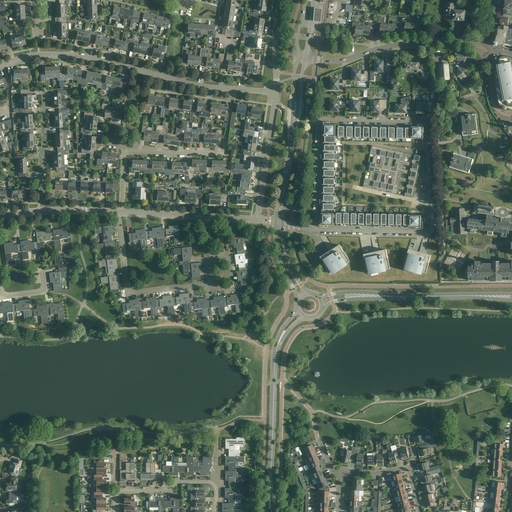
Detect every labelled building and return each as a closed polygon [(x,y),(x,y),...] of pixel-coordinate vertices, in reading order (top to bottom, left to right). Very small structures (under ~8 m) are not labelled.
[(511,17),(511,0),(503,0),(504,6),(502,6),(502,16),(511,17)] [(449,1),(447,1),(446,16),(453,17),(453,21),(465,21),(465,11),(454,10),(454,2),(449,1)] [(59,5),(56,5),(56,12),(64,11),(67,11),(67,2),(65,2),(59,2),(59,5)] [(254,7),(253,13),(261,14),(262,11),(265,11),(266,4),(258,3),(257,7),(254,7)] [(111,11),(109,19),(116,20),(116,21),(115,24),(114,24),(113,26),(113,27),(117,27),(118,22),(118,20),(119,18),(120,9),(118,8),(118,7),(115,6),(114,8),(113,12),(111,11)] [(120,9),(119,18),(124,19),(123,24),(123,26),(125,26),(125,24),(126,19),(125,19),(127,10),(124,10),(124,9),(121,8),(120,9)] [(131,20),(133,12),(127,10),(125,19),(126,19),(131,20)] [(64,11),(56,12),(57,18),(60,18),(60,21),(66,21),(66,17),(65,17),(64,11)] [(136,12),(133,12),(131,20),(130,28),(132,28),(133,24),(133,25),(134,22),(137,23),(140,12),(136,11),(136,12)] [(253,24),(263,26),(264,20),(260,19),(261,14),(253,13),(249,12),(248,17),(254,18),(253,24)] [(88,13),(87,13),(80,13),(80,15),(84,15),(85,16),(88,16),(88,20),(91,20),(91,21),(94,21),(94,20),(97,19),(97,13),(88,13)] [(147,28),(150,15),(144,14),(142,23),(146,24),(145,25),(146,26),(145,31),(147,31),(148,28),(147,28)] [(153,29),(155,29),(156,26),(154,25),(156,16),(150,15),(147,28),(148,28),(153,29)] [(156,26),(161,27),(162,18),(156,16),(154,25),(156,26)] [(378,20),(377,28),(381,28),(381,31),(380,32),(387,33),(388,25),(384,25),(384,21),(385,17),(378,17),(378,20)] [(500,18),(500,20),(500,23),(501,24),(508,25),(511,25),(511,21),(508,20),(509,18),(502,17),(501,17),(501,18),(500,18)] [(169,19),(162,18),(161,27),(169,28),(170,23),(168,23),(169,19)] [(403,18),(402,26),(405,27),(405,29),(405,31),(412,32),(413,23),(409,23),(409,19),(403,18)] [(68,20),(66,21),(60,21),(60,24),(57,24),(57,27),(56,28),(56,30),(57,30),(57,31),(65,30),(69,30),(68,20)] [(226,29),(229,29),(232,30),(233,30),(233,28),(232,27),(232,24),(235,25),(236,22),(233,21),(233,22),(224,20),(223,27),(226,27),(226,29)] [(413,23),(412,32),(419,32),(419,31),(419,28),(423,28),(424,21),(417,20),(417,24),(413,23)] [(364,27),(360,26),(360,22),(353,21),(352,30),(356,31),(356,34),(363,34),(364,27)] [(388,25),(387,33),(394,34),(395,32),(395,30),(398,30),(399,22),(392,21),(392,26),(388,25)] [(364,27),(363,34),(370,35),(370,34),(370,31),(374,32),(375,24),(368,23),(367,27),(364,27)] [(186,28),(185,33),(188,33),(190,33),(190,38),(194,38),(194,34),(195,24),(188,24),(188,28),(186,28)] [(248,34),(248,35),(258,36),(259,33),(259,32),(262,32),(263,26),(253,24),(253,30),(249,30),(248,34)] [(214,26),(208,25),(207,35),(207,42),(209,42),(209,37),(215,38),(216,30),(214,30),(214,26)] [(509,27),(499,26),(498,29),(496,29),(495,37),(495,43),(494,43),(494,46),(497,46),(502,47),(504,48),(505,45),(508,29),(509,27)] [(82,41),(85,30),(76,28),(74,36),(77,37),(76,40),(82,41)] [(65,30),(57,31),(57,37),(61,37),(61,40),(67,40),(67,37),(66,37),(65,30)] [(92,41),(94,32),(85,30),(82,41),(89,43),(90,40),(92,41)] [(17,37),(19,46),(26,45),(24,37),(25,36),(24,34),(23,32),(17,34),(17,37)] [(94,32),(92,41),(96,41),(95,44),(101,46),(103,38),(104,33),(100,33),(100,34),(94,32)] [(241,38),(241,41),(244,41),(245,38),(248,38),(247,41),(250,41),(249,43),(253,43),(252,48),(257,48),(257,49),(259,49),(261,40),(260,39),(260,36),(258,36),(248,35),(248,34),(245,34),(242,33),(241,38)] [(103,38),(101,46),(107,47),(108,44),(111,45),(113,36),(107,35),(106,39),(103,38)] [(114,48),(120,50),(122,42),(118,41),(119,38),(113,36),(111,45),(114,45),(114,48)] [(13,48),(19,46),(17,37),(11,39),(13,48)] [(122,42),(120,50),(126,51),(127,48),(130,49),(132,40),(126,39),(125,43),(122,42)] [(138,41),(132,40),(130,49),(133,49),(132,52),(139,54),(140,46),(137,46),(138,41)] [(140,46),(139,54),(145,55),(146,52),(149,53),(150,47),(151,45),(141,42),(140,46)] [(165,47),(158,46),(157,50),(151,49),(150,55),(152,55),(152,57),(159,58),(161,52),(164,53),(165,47)] [(195,57),(194,65),(200,66),(201,61),(201,59),(204,60),(204,58),(206,49),(205,49),(206,47),(204,46),(204,49),(201,48),(200,53),(200,57),(195,57)] [(204,58),(204,60),(207,60),(206,62),(206,67),(212,68),(214,59),(209,59),(209,54),(208,54),(208,50),(206,49),(204,58)] [(186,55),(185,57),(188,57),(188,60),(187,64),(194,65),(195,57),(190,56),(191,51),(186,51),(186,55)] [(456,53),(455,60),(457,60),(457,64),(460,64),(459,69),(458,69),(458,77),(466,77),(466,69),(464,69),(465,65),(466,65),(466,61),(467,54),(456,53)] [(214,59),(212,68),(219,69),(220,64),(220,62),(223,63),(224,55),(219,54),(218,60),(214,59)] [(227,55),(226,63),(228,63),(228,65),(227,70),(234,71),(235,62),(230,62),(231,56),(227,55)] [(495,76),(495,80),(495,84),(496,88),(496,92),(497,95),(498,99),(499,103),(501,106),(503,109),(507,111),(510,111),(511,110),(511,58),(509,57),(506,57),(505,56),(504,56),(503,57),(502,57),(501,57),(501,58),(500,58),(499,59),(499,60),(499,61),(499,62),(499,63),(499,65),(496,65),(497,67),(496,67),(496,72),(495,76)] [(235,62),(234,71),(241,72),(241,67),(242,65),(244,66),(245,61),(245,59),(241,59),(240,63),(235,62)] [(383,61),(374,60),(374,72),(390,72),(390,62),(386,62),(386,65),(383,65),(383,61)] [(254,62),(245,61),(244,66),(244,68),(247,69),(246,73),(253,74),(256,75),(257,70),(257,66),(254,65),(254,62)] [(418,63),(405,62),(405,63),(403,63),(402,68),(405,68),(405,69),(417,70),(417,68),(420,69),(420,63),(418,63)] [(437,73),(448,72),(448,69),(448,64),(447,64),(439,65),(439,68),(437,68),(437,73)] [(63,81),(62,73),(59,73),(59,67),(52,68),(53,78),(57,78),(57,81),(63,81)] [(45,68),(45,74),(40,74),(41,82),(48,81),(48,79),(53,78),(52,68),(45,68)] [(67,74),(62,73),(63,81),(67,82),(68,79),(73,80),(75,70),(68,68),(67,74)] [(352,69),(352,74),(351,75),(350,76),(351,78),(352,79),(351,80),(360,80),(367,81),(367,78),(367,71),(364,71),(364,74),(360,73),(360,69),(352,69)] [(14,78),(21,78),(20,70),(14,71),(14,73),(11,73),(11,84),(14,84),(14,78)] [(27,70),(20,70),(21,78),(21,81),(27,80),(27,79),(30,79),(30,73),(30,70),(27,70)] [(82,71),(75,70),(73,80),(77,81),(77,84),(82,85),(83,78),(81,77),(82,71)] [(92,84),(94,74),(87,72),(86,78),(83,78),(82,85),(87,86),(87,83),(92,84)] [(448,72),(437,73),(437,78),(440,78),(440,81),(448,80),(449,80),(449,75),(448,75),(448,72)] [(101,75),(94,74),(92,84),(97,85),(96,88),(101,89),(103,82),(100,81),(101,75)] [(107,88),(111,89),(114,78),(107,76),(105,82),(103,82),(101,89),(106,90),(107,88)] [(121,80),(114,78),(111,89),(116,90),(115,92),(121,93),(123,81),(121,81),(121,80)] [(339,79),(330,79),(330,90),(338,90),(338,85),(342,85),(342,87),(346,87),(346,80),(342,80),(342,83),(339,83),(339,79)] [(28,90),(20,90),(21,94),(22,93),(22,97),(22,100),(23,99),(23,103),(32,103),(31,96),(31,95),(29,95),(29,93),(28,90)] [(53,101),(64,101),(64,96),(67,96),(67,91),(57,91),(57,94),(53,94),(53,101)] [(428,94),(428,95),(427,95),(426,95),(425,95),(424,95),(423,95),(422,96),(423,96),(423,99),(423,103),(416,102),(416,113),(425,113),(425,111),(428,111),(428,94)] [(155,106),(156,97),(149,96),(148,103),(146,103),(145,106),(143,105),(142,113),(146,113),(146,111),(149,111),(150,105),(155,106)] [(395,104),(395,112),(406,113),(406,108),(410,108),(410,96),(404,98),(404,102),(401,103),(401,104),(395,104)] [(165,115),(165,109),(163,108),(164,98),(156,97),(155,106),(159,106),(159,108),(161,109),(160,116),(162,117),(162,118),(164,118),(165,115)] [(176,110),(179,111),(180,104),(178,104),(178,100),(170,99),(169,107),(176,108),(176,110)] [(386,99),(379,99),(379,100),(371,100),(371,112),(379,112),(379,108),(383,108),(383,109),(386,109),(386,99)] [(179,111),(179,113),(183,113),(183,111),(187,112),(187,110),(191,110),(192,102),(191,102),(192,101),(191,101),(189,100),(188,101),(188,102),(184,101),(184,104),(180,104),(179,111)] [(345,100),(338,100),(330,100),(329,111),(338,111),(338,107),(342,107),(342,108),(345,108),(345,100)] [(350,100),(350,112),(358,112),(359,108),(362,108),(366,108),(366,101),(362,101),(359,101),(350,100)] [(64,106),(64,101),(53,101),(54,108),(60,108),(60,111),(67,110),(67,111),(71,110),(71,108),(67,108),(67,106),(64,106)] [(198,103),(197,111),(200,112),(199,117),(206,118),(207,111),(204,111),(205,104),(202,104),(201,103),(199,102),(198,103)] [(24,107),(20,108),(20,113),(23,113),(29,112),(29,109),(32,109),(32,103),(23,103),(24,107)] [(105,118),(112,118),(112,108),(107,107),(107,104),(102,104),(102,111),(105,112),(105,118)] [(112,108),(112,118),(119,119),(119,112),(122,113),(123,105),(117,105),(117,108),(112,108)] [(207,111),(206,118),(210,119),(210,116),(217,117),(218,115),(219,106),(211,105),(210,111),(207,111)] [(246,106),(237,105),(236,113),(241,114),(241,118),(245,119),(246,106)] [(219,106),(218,115),(222,115),(221,116),(224,116),(225,116),(224,121),(228,121),(229,114),(226,113),(227,107),(219,106)] [(248,109),(247,117),(252,118),(253,116),(260,117),(259,119),(260,119),(261,108),(252,107),(252,110),(248,109)] [(68,115),(67,111),(67,110),(60,111),(60,114),(54,114),(54,121),(65,121),(65,116),(68,115)] [(23,116),(22,117),(22,122),(24,122),(32,122),(32,115),(29,115),(29,112),(23,113),(23,116)] [(86,124),(97,125),(98,118),(91,117),(92,113),(84,112),(84,119),(87,119),(86,124)] [(478,134),(476,114),(470,115),(468,115),(466,115),(461,116),(463,136),(468,135),(472,135),(478,134)] [(65,125),(65,121),(54,121),(55,128),(61,128),(61,131),(69,130),(68,125),(65,125)] [(33,129),(32,122),(24,122),(22,122),(22,129),(21,129),(21,132),(24,132),(30,132),(30,129),(33,129)] [(97,125),(86,124),(86,128),(83,128),(83,133),(90,134),(90,131),(96,132),(97,125)] [(150,142),(152,131),(147,131),(147,129),(146,128),(147,125),(144,124),(143,124),(141,134),(144,135),(143,141),(150,142)] [(187,126),(182,125),(181,129),(181,130),(182,130),(182,136),(184,136),(184,142),(191,143),(192,132),(187,132),(187,130),(187,126)] [(323,137),(325,137),(335,137),(336,125),(335,125),(324,125),(323,137)] [(336,125),(335,137),(335,138),(339,138),(339,137),(344,137),(344,127),(339,127),(339,125),(335,125),(336,125)] [(347,137),(352,137),(352,127),(348,127),(348,125),(344,125),(344,127),(344,137),(344,139),(347,139),(347,137)] [(352,137),(352,139),(356,139),(356,137),(360,138),(361,138),(361,128),(356,128),(356,125),(352,125),(352,127),(352,137)] [(152,131),(150,142),(158,143),(158,137),(161,137),(162,128),(163,127),(158,126),(157,132),(152,131)] [(361,126),(361,128),(361,138),(360,138),(360,139),(364,139),(364,138),(369,138),(369,128),(364,128),(364,126),(361,126)] [(378,128),(373,128),(373,126),(369,126),(369,128),(369,138),(369,139),(372,139),(373,138),(377,138),(378,128)] [(378,126),(378,128),(377,138),(377,139),(381,139),(381,138),(386,138),(386,128),(381,128),(381,126),(378,126)] [(386,126),(386,128),(386,138),(386,139),(389,140),(389,138),(394,138),(395,128),(394,128),(390,128),(390,126),(386,126)] [(394,126),(394,128),(395,128),(394,138),(394,140),(398,140),(398,138),(402,139),(403,139),(403,129),(398,128),(398,126),(394,126)] [(403,127),(403,129),(403,139),(402,139),(402,140),(406,140),(406,139),(411,139),(412,129),(406,129),(406,127),(403,127)] [(412,129),(411,139),(423,139),(424,127),(412,127),(412,129)] [(162,128),(161,137),(164,137),(163,144),(170,145),(172,134),(167,133),(167,129),(162,128)] [(181,140),(182,136),(182,130),(181,130),(181,129),(176,128),(175,135),(172,134),(170,145),(177,146),(178,139),(181,140)] [(202,131),(202,137),(204,137),(204,143),(211,143),(212,133),(207,132),(207,130),(202,129),(202,131)] [(55,141),(66,140),(66,135),(69,135),(69,130),(61,131),(61,133),(55,134),(55,141)] [(197,132),(192,132),(191,143),(198,143),(199,137),(202,137),(202,131),(197,130),(197,132)] [(212,133),(211,143),(218,144),(219,138),(221,138),(222,130),(217,130),(216,133),(212,133)] [(247,131),(244,130),(243,137),(246,137),(245,143),(248,144),(256,145),(257,138),(255,137),(256,132),(253,131),(247,130),(247,131)] [(30,135),(30,132),(24,132),(24,135),(25,135),(25,141),(35,141),(35,137),(33,137),(33,135),(30,135)] [(90,137),(90,134),(83,133),(82,138),(85,139),(85,144),(96,144),(96,138),(90,137)] [(335,142),(335,138),(335,137),(325,137),(325,142),(323,142),(323,146),(325,146),(335,146),(336,146),(337,142),(335,142)] [(66,140),(55,141),(56,148),(57,148),(62,148),(62,150),(66,150),(70,150),(69,145),(67,145),(66,140)] [(7,143),(0,145),(0,152),(7,150),(10,149),(9,146),(14,144),(14,141),(8,143),(7,143)] [(35,141),(25,141),(26,145),(23,145),(23,151),(31,151),(31,148),(34,148),(34,144),(35,144),(35,141)] [(96,144),(85,144),(84,148),(81,148),(81,153),(88,154),(89,151),(95,152),(96,144)] [(243,156),(250,157),(251,151),(255,152),(256,145),(248,144),(247,149),(244,149),(243,156)] [(334,154),(336,154),(336,151),(334,151),(335,146),(325,146),(325,151),(323,151),(323,154),(325,154),(334,154)] [(368,162),(367,166),(375,168),(376,163),(378,156),(377,156),(379,147),(378,147),(377,148),(375,148),(375,146),(372,146),(370,154),(374,155),(373,163),(368,162)] [(376,163),(375,168),(382,169),(383,165),(385,157),(387,149),(386,149),(385,149),(384,149),(384,150),(382,149),(383,148),(379,147),(377,156),(378,156),(382,157),(380,164),(376,163)] [(383,165),(382,169),(389,171),(390,167),(391,167),(392,159),(394,150),(393,150),(392,150),(392,151),(390,151),(390,149),(387,149),(385,157),(389,158),(387,166),(383,165)] [(53,161),(64,160),(64,155),(67,155),(66,150),(62,150),(59,151),(59,153),(53,154),(53,161)] [(390,167),(389,171),(397,173),(398,169),(400,160),(401,152),(400,152),(399,152),(399,153),(397,152),(397,151),(394,150),(392,159),(396,160),(395,167),(391,167),(390,167)] [(401,152),(400,160),(404,161),(405,157),(413,158),(412,163),(420,165),(421,162),(421,161),(420,161),(420,160),(420,159),(422,159),(422,156),(401,152)] [(103,163),(108,164),(109,153),(102,153),(101,159),(97,158),(96,165),(102,166),(103,163)] [(116,154),(109,153),(108,164),(112,165),(112,167),(118,168),(119,161),(119,159),(115,158),(116,154)] [(459,155),(454,153),(452,159),(452,158),(451,160),(451,162),(449,168),(468,174),(470,168),(471,164),(473,159),(459,155)] [(334,163),(336,163),(336,159),(334,159),(334,154),(325,154),(325,159),(323,159),(323,163),(325,163),(334,163)] [(235,164),(234,169),(236,169),(236,170),(240,170),(247,171),(247,170),(249,170),(249,169),(252,169),(252,168),(254,168),(254,163),(253,163),(253,161),(250,161),(251,159),(247,158),(248,156),(243,156),(240,155),(240,159),(244,160),(243,165),(235,164)] [(19,166),(26,166),(26,159),(23,160),(23,157),(17,157),(17,160),(18,160),(18,162),(15,162),(16,167),(19,167),(19,166)] [(64,165),(64,160),(53,161),(54,168),(60,167),(60,170),(67,171),(67,165),(64,165)] [(189,170),(188,179),(189,179),(189,180),(192,180),(192,178),(194,178),(194,174),(195,174),(198,175),(199,171),(199,161),(192,160),(192,167),(189,166),(189,170)] [(400,160),(398,169),(403,170),(403,169),(404,165),(411,166),(410,171),(419,173),(419,170),(419,169),(418,169),(418,168),(418,167),(420,167),(420,165),(412,163),(404,161),(400,160)] [(129,167),(129,173),(134,173),(134,171),(139,172),(140,161),(133,161),(132,161),(132,167),(129,167)] [(144,174),(149,174),(149,168),(147,168),(147,161),(140,161),(139,172),(144,172),(144,174)] [(204,174),(209,174),(209,167),(207,167),(207,161),(199,161),(199,171),(204,172),(204,174)] [(209,167),(209,174),(208,177),(213,177),(214,172),(219,172),(219,162),(212,161),(212,167),(209,167)] [(154,172),(159,173),(159,162),(152,162),(152,168),(149,168),(149,174),(154,174),(154,172)] [(159,162),(159,173),(164,173),(164,175),(169,175),(169,169),(166,169),(167,162),(159,162)] [(219,162),(219,172),(223,173),(223,175),(229,176),(229,168),(226,168),(226,162),(219,162)] [(169,169),(169,175),(174,175),(174,174),(179,174),(179,163),(172,163),(172,169),(169,169)] [(186,178),(188,179),(189,170),(186,170),(187,163),(179,163),(179,174),(184,174),(184,176),(186,176),(186,178)] [(334,171),(336,171),(336,168),(334,168),(334,163),(325,163),(325,167),(323,167),(323,171),(325,171),(334,171)] [(19,167),(18,167),(19,177),(26,176),(26,172),(27,172),(26,166),(19,166),(19,167)] [(363,187),(366,188),(367,187),(369,187),(369,188),(370,189),(372,180),(374,173),(375,168),(367,166),(366,171),(371,172),(369,179),(365,178),(363,187)] [(372,180),(370,189),(374,189),(374,188),(376,188),(376,189),(376,190),(377,190),(378,190),(379,182),(380,182),(381,174),(382,169),(375,168),(374,173),(378,174),(376,181),(372,180)] [(379,182),(378,190),(381,191),(381,190),(383,190),(383,191),(384,191),(384,192),(385,192),(387,183),(389,176),(388,176),(389,171),(382,169),(381,174),(385,175),(384,183),(380,182),(379,182)] [(397,173),(396,177),(401,178),(402,173),(409,175),(408,179),(417,181),(417,179),(417,178),(417,177),(416,177),(416,176),(416,175),(418,175),(419,173),(410,171),(403,169),(403,170),(398,169),(397,173)] [(241,181),(250,183),(251,176),(248,176),(249,171),(247,171),(240,170),(239,175),(242,175),(241,181)] [(334,176),(334,171),(325,171),(325,176),(323,176),(322,179),(324,179),(334,179),(334,180),(335,180),(336,176),(334,176)] [(387,183),(385,192),(389,193),(389,191),(391,192),(391,193),(392,193),(394,185),(396,177),(397,173),(389,171),(388,176),(389,176),(393,177),(391,184),(387,183)] [(396,177),(394,185),(399,186),(400,181),(408,183),(407,188),(415,189),(416,187),(416,186),(415,186),(415,185),(414,185),(415,183),(416,184),(417,181),(408,179),(401,178),(396,177)] [(68,188),(68,182),(68,179),(61,178),(59,180),(59,182),(55,181),(55,190),(62,191),(63,188),(68,188)] [(93,188),(93,183),(93,179),(89,179),(89,182),(88,182),(88,183),(80,183),(80,187),(80,191),(88,192),(88,187),(93,188)] [(322,188),(324,188),(334,188),(335,188),(335,184),(334,184),(334,180),(334,179),(324,179),(324,184),(322,184),(322,188)] [(68,182),(68,188),(67,191),(72,191),(72,193),(75,193),(75,191),(75,187),(80,187),(80,183),(80,181),(75,181),(74,180),(72,182),(68,182)] [(113,184),(106,184),(105,188),(106,188),(105,193),(113,193),(113,189),(118,189),(118,180),(113,180),(113,184)] [(93,188),(93,192),(100,192),(101,186),(103,186),(103,188),(105,188),(106,184),(106,182),(101,182),(93,181),(93,182),(93,183),(93,188)] [(250,183),(241,181),(240,188),(237,187),(237,192),(238,192),(245,193),(246,189),(249,189),(250,183)] [(141,183),(132,182),(133,188),(136,188),(135,195),(133,195),(133,200),(143,200),(143,193),(144,193),(144,188),(141,188),(141,183)] [(394,185),(392,193),(397,194),(398,189),(406,191),(405,196),(413,198),(414,195),(414,194),(413,194),(413,193),(412,193),(413,192),(414,192),(415,189),(407,188),(399,186),(394,185)] [(12,189),(9,190),(9,196),(12,196),(12,199),(14,199),(19,198),(18,190),(18,187),(14,187),(15,190),(12,191),(12,189)] [(22,190),(18,190),(19,198),(24,198),(25,198),(25,195),(28,195),(28,189),(28,187),(22,187),(22,190)] [(6,188),(0,188),(0,199),(6,199),(6,196),(9,196),(9,190),(6,190),(6,188)] [(334,196),(335,196),(335,193),(334,193),(334,188),(324,188),(324,193),(322,193),(322,196),(324,196),(334,196)] [(180,190),(180,199),(185,199),(185,202),(186,202),(186,203),(190,203),(191,203),(191,202),(191,203),(195,203),(196,198),(200,198),(201,190),(196,190),(180,190)] [(176,191),(172,191),(171,193),(168,193),(168,192),(157,192),(157,201),(168,202),(168,200),(171,200),(175,201),(176,191)] [(237,197),(238,192),(237,192),(228,191),(228,195),(233,195),(233,200),(237,200),(236,204),(247,205),(247,197),(237,197)] [(212,197),(211,194),(205,195),(205,201),(210,201),(210,204),(220,204),(220,201),(223,202),(227,202),(227,195),(218,195),(217,197),(212,197)] [(334,205),(335,205),(335,201),(334,201),(334,196),(324,196),(324,201),(322,201),(322,205),(324,205),(324,204),(334,205)] [(335,214),(335,210),(334,210),(334,205),(324,204),(324,205),(324,209),(321,209),(321,214),(322,214),(333,214),(335,214)] [(479,205),(479,206),(477,206),(476,206),(475,208),(475,207),(474,208),(475,208),(474,210),(476,212),(478,212),(478,214),(478,213),(481,214),(484,214),(487,214),(487,215),(487,218),(492,218),(493,218),(493,215),(494,215),(493,215),(493,213),(495,213),(496,210),(494,210),(494,208),(494,207),(491,207),(488,207),(488,206),(488,207),(485,206),(482,206),(479,205)] [(456,219),(465,219),(464,209),(455,210),(455,218),(456,218),(456,219)] [(321,225),(333,226),(333,214),(322,214),(321,225)] [(333,226),(337,226),(337,224),(341,224),(341,214),(335,214),(333,214),(333,226)] [(401,225),(401,227),(404,227),(405,225),(409,225),(409,215),(401,215),(401,225)] [(421,216),(409,215),(409,225),(409,227),(421,228),(421,216)] [(457,226),(465,226),(465,219),(456,219),(456,218),(455,218),(450,218),(451,226),(457,225),(457,226)] [(486,221),(485,231),(488,231),(488,235),(493,236),(493,232),(502,233),(501,237),(506,237),(507,234),(509,234),(509,230),(511,230),(511,224),(510,224),(510,223),(510,221),(511,220),(510,220),(503,219),(504,218),(500,218),(499,219),(493,218),(492,218),(487,218),(486,221)] [(483,231),(485,231),(486,221),(484,221),(468,219),(467,228),(470,229),(470,233),(475,233),(475,229),(482,230),(482,231),(483,231)] [(112,225),(94,228),(95,234),(104,233),(104,240),(103,240),(104,244),(112,242),(111,236),(111,234),(114,234),(112,225)] [(169,229),(162,230),(163,238),(167,238),(167,237),(174,236),(175,244),(181,243),(178,225),(170,226),(170,229),(169,229)] [(457,225),(451,226),(451,235),(466,234),(465,226),(457,226),(457,225)] [(511,226),(511,227),(511,238),(468,232),(467,239),(466,239),(465,244),(466,244),(466,249),(471,252),(479,253),(488,254),(489,248),(497,249),(499,249),(499,262),(497,262),(494,262),(480,262),(478,262),(475,262),(469,262),(469,266),(468,266),(468,269),(466,269),(466,277),(468,277),(468,280),(469,280),(469,281),(491,281),(491,282),(502,282),(502,281),(511,281),(511,226)] [(163,238),(162,230),(162,227),(152,228),(152,231),(145,232),(147,240),(150,240),(150,239),(157,238),(158,246),(164,246),(163,238)] [(53,230),(53,233),(55,241),(54,242),(56,253),(62,253),(60,240),(67,239),(68,243),(72,242),(70,231),(62,232),(62,229),(53,230)] [(135,233),(129,234),(130,243),(133,242),(133,241),(140,240),(141,249),(142,248),(142,250),(147,250),(147,248),(147,240),(145,232),(145,229),(137,230),(137,233),(135,233)] [(53,233),(45,234),(45,231),(36,233),(37,242),(38,242),(39,251),(45,250),(44,242),(51,241),(51,242),(54,242),(55,241),(53,233)] [(246,253),(245,250),(244,250),(243,243),(252,242),(251,236),(233,238),(234,248),(236,248),(237,254),(246,253)] [(38,242),(37,242),(29,243),(29,241),(20,242),(20,244),(21,244),(22,253),(23,260),(28,259),(27,251),(35,250),(35,251),(39,251),(38,242)] [(104,244),(97,244),(97,251),(106,250),(107,257),(105,257),(106,260),(114,259),(113,252),(113,251),(116,251),(115,242),(112,242),(104,244)] [(21,244),(20,244),(13,245),(13,243),(4,244),(6,262),(12,261),(11,253),(18,252),(18,253),(22,253),(21,244)] [(350,261),(339,245),(320,257),(330,273),(338,269),(339,269),(339,270),(340,270),(340,269),(341,269),(341,268),(341,267),(350,261)] [(191,264),(190,257),(193,257),(191,247),(173,249),(174,255),(182,254),(183,261),(179,262),(179,265),(182,265),(183,265),(191,264)] [(431,255),(409,249),(404,268),(412,270),(412,271),(413,271),(413,272),(414,272),(415,272),(416,272),(416,271),(426,274),(431,255)] [(390,268),(386,250),(364,255),(368,273),(376,271),(376,272),(377,272),(377,273),(378,273),(379,273),(380,272),(380,271),(380,270),(390,268)] [(253,252),(246,253),(237,254),(235,255),(236,265),(238,264),(239,271),(239,272),(248,270),(247,267),(246,267),(245,260),(254,259),(253,252)] [(59,272),(68,271),(68,268),(66,268),(65,261),(74,260),(73,254),(55,256),(56,266),(58,265),(59,272)] [(106,260),(99,261),(100,267),(105,267),(108,266),(109,273),(107,273),(108,277),(116,276),(116,269),(115,268),(118,267),(117,259),(114,259),(106,260)] [(201,263),(191,264),(183,265),(182,265),(184,275),(187,274),(187,271),(192,270),(193,277),(191,277),(192,281),(200,280),(199,272),(202,272),(201,263)] [(255,270),(248,270),(239,272),(239,271),(237,272),(238,281),(240,281),(241,288),(250,287),(249,283),(248,283),(247,277),(256,276),(255,270)] [(69,277),(68,271),(59,272),(50,274),(51,283),(54,283),(55,290),(63,289),(63,285),(61,285),(60,278),(69,277)] [(108,277),(101,278),(102,284),(110,283),(111,290),(110,290),(110,294),(118,293),(118,286),(117,284),(120,284),(119,275),(116,276),(108,277)] [(179,297),(172,298),(174,307),(177,306),(177,305),(184,304),(185,312),(191,311),(190,302),(189,293),(179,295),(179,297)] [(230,297),(223,298),(224,307),(228,306),(228,305),(235,304),(236,313),(242,312),(240,294),(230,295),(230,297)] [(174,307),(172,298),(172,296),(162,297),(163,299),(156,300),(157,309),(160,308),(160,307),(167,306),(168,314),(174,313),(174,307)] [(207,300),(206,300),(208,309),(209,316),(212,316),(211,309),(211,307),(218,306),(219,315),(225,314),(224,307),(223,298),(223,296),(213,297),(213,300),(207,300)] [(146,301),(139,302),(140,311),(144,310),(144,309),(150,308),(151,316),(158,315),(157,309),(156,300),(155,298),(146,299),(146,301)] [(206,300),(207,300),(206,298),(197,299),(197,302),(190,302),(191,311),(195,311),(194,309),(201,308),(202,317),(209,316),(208,309),(206,300)] [(19,304),(13,305),(14,314),(17,313),(17,312),(24,311),(25,319),(31,319),(30,310),(29,300),(20,302),(21,304),(19,304)] [(140,311),(139,302),(139,300),(129,301),(129,303),(122,304),(123,313),(127,312),(127,311),(134,310),(135,318),(141,318),(140,311)] [(4,306),(0,306),(0,315),(1,315),(1,314),(7,313),(8,321),(7,321),(7,324),(15,323),(14,321),(14,314),(13,305),(12,303),(4,304),(4,306)] [(47,308),(48,317),(51,316),(51,315),(58,314),(59,322),(65,321),(63,304),(55,305),(55,307),(54,307),(47,308)] [(30,310),(31,319),(34,318),(34,317),(42,316),(43,324),(49,324),(48,317),(47,308),(46,306),(38,307),(38,309),(37,309),(30,310)] [(420,447),(424,446),(431,444),(432,444),(431,439),(425,440),(424,435),(414,437),(416,443),(419,443),(420,447)] [(229,447),(229,456),(235,456),(240,456),(240,452),(238,450),(235,450),(235,445),(244,446),(244,438),(236,438),(236,439),(225,439),(225,447),(229,447)] [(421,450),(419,450),(421,457),(431,454),(429,449),(432,448),(435,447),(434,443),(432,444),(431,444),(424,446),(421,447),(421,450)] [(298,447),(294,449),(296,452),(300,450),(302,455),(306,453),(314,450),(313,447),(312,448),(311,445),(306,447),(304,445),(298,447)] [(399,456),(398,453),(396,447),(396,445),(391,446),(392,452),(388,453),(390,463),(397,462),(395,457),(399,456)] [(400,446),(396,447),(398,453),(398,455),(401,454),(402,459),(409,457),(406,447),(400,449),(400,446)] [(306,453),(308,458),(316,455),(314,452),(315,452),(314,450),(306,453)] [(352,451),(345,450),(344,457),(342,457),(342,462),(349,463),(349,459),(351,459),(354,460),(355,453),(352,453),(352,451)] [(355,453),(354,459),(357,459),(357,463),(363,464),(364,458),(367,458),(367,455),(367,453),(367,452),(364,451),(363,454),(358,453),(358,451),(355,450),(355,453)] [(367,458),(367,465),(374,465),(374,459),(377,459),(377,455),(377,452),(373,452),(371,453),(367,453),(367,455),(367,458)] [(377,455),(377,459),(377,465),(383,465),(383,459),(386,459),(386,452),(383,452),(383,455),(377,455)] [(308,458),(304,460),(307,465),(310,463),(319,460),(318,457),(317,458),(316,455),(308,458)] [(235,471),(241,471),(241,469),(240,468),(238,468),(238,463),(244,462),(244,456),(240,456),(235,456),(229,456),(225,456),(225,464),(229,464),(229,471),(235,471)] [(178,476),(178,472),(178,466),(178,457),(172,457),(172,462),(166,462),(166,466),(163,466),(163,472),(170,472),(170,476),(178,476)] [(178,472),(185,472),(185,476),(193,476),(193,472),(193,466),(193,462),(193,457),(187,457),(187,466),(178,466),(178,472)] [(198,462),(193,462),(193,466),(193,472),(202,472),(202,476),(210,476),(210,457),(204,457),(204,466),(198,466),(198,462)] [(22,461),(16,459),(15,463),(10,462),(9,467),(10,467),(9,473),(17,475),(19,467),(20,468),(22,461)] [(97,469),(107,469),(107,463),(102,463),(102,460),(94,460),(94,465),(97,465),(97,469)] [(320,462),(319,460),(310,463),(307,465),(309,469),(309,470),(318,466),(320,465),(319,462),(320,462)] [(426,472),(432,471),(432,467),(429,468),(428,462),(418,465),(419,471),(426,469),(426,472)] [(128,479),(131,479),(131,463),(126,463),(126,470),(120,470),(120,482),(126,482),(126,480),(127,480),(128,479)] [(141,482),(141,472),(135,472),(135,463),(131,463),(131,479),(133,479),(134,480),(135,480),(135,482),(141,482)] [(151,479),(150,463),(146,463),(146,472),(141,472),(141,482),(146,482),(146,480),(147,480),(148,479),(151,479)] [(155,463),(150,463),(151,479),(153,479),(154,480),(155,480),(155,482),(160,482),(160,473),(155,473),(155,463)] [(309,475),(321,470),(320,468),(319,468),(318,466),(309,470),(309,469),(307,470),(309,475)] [(107,469),(97,469),(97,472),(94,472),(94,477),(102,477),(102,475),(107,475),(107,469)] [(315,479),(323,475),(321,473),(322,472),(321,470),(309,475),(312,480),(315,479)] [(244,471),(241,471),(235,471),(229,471),(225,471),(225,479),(229,479),(229,486),(235,486),(235,487),(241,487),(241,484),(239,482),(235,482),(235,478),(244,478),(244,471)] [(432,471),(426,472),(427,475),(421,477),(422,483),(427,482),(432,481),(431,475),(433,474),(432,471)] [(393,475),(389,475),(391,482),(394,481),(402,479),(401,476),(402,476),(402,473),(393,475)] [(315,479),(317,484),(326,480),(325,478),(324,478),(323,475),(315,479)] [(102,480),(102,477),(94,477),(94,482),(96,482),(96,486),(106,486),(107,480),(102,480)] [(6,483),(6,489),(7,489),(7,491),(15,491),(15,489),(17,489),(17,486),(18,486),(18,478),(10,478),(10,483),(6,483)] [(327,482),(326,480),(317,484),(319,489),(320,490),(329,488),(328,485),(327,485),(326,483),(327,482)] [(428,485),(422,486),(423,493),(429,491),(435,490),(436,490),(434,484),(434,483),(436,483),(435,480),(433,480),(432,481),(427,482),(428,485)] [(393,487),(394,492),(405,489),(404,486),(405,486),(405,484),(395,486),(393,487)] [(94,495),(101,495),(101,492),(106,492),(106,486),(96,486),(96,490),(94,490),(94,495)] [(187,486),(187,490),(191,490),(191,492),(191,497),(195,497),(204,497),(204,493),(205,493),(205,487),(191,487),(191,486),(187,486)] [(235,503),(235,495),(244,495),(244,488),(225,488),(225,496),(228,496),(228,503),(235,503)] [(329,494),(329,488),(320,490),(320,491),(316,491),(316,497),(328,497),(328,494),(329,494)] [(424,496),(426,501),(435,499),(434,493),(435,493),(435,490),(429,491),(429,494),(424,496)] [(21,493),(9,493),(9,496),(6,496),(6,500),(6,504),(9,504),(9,503),(14,503),(14,504),(18,504),(18,500),(19,500),(20,499),(21,498),(21,493)] [(398,496),(394,497),(396,503),(407,500),(407,497),(408,497),(407,494),(398,497),(398,496)] [(96,504),(106,504),(106,498),(101,498),(101,495),(94,495),(94,500),(96,500),(96,504)] [(129,505),(129,507),(134,508),(137,508),(137,502),(134,502),(134,499),(134,497),(129,497),(128,498),(124,498),(124,504),(129,505)] [(204,497),(195,497),(191,497),(191,502),(196,502),(196,507),(204,507),(204,503),(205,503),(205,497),(204,497)] [(164,501),(165,501),(165,498),(157,498),(157,501),(149,501),(149,507),(158,508),(158,511),(164,511),(164,508),(164,501)] [(164,508),(173,508),(173,511),(179,511),(180,498),(172,498),(172,501),(165,501),(164,501),(164,508)] [(435,499),(426,501),(427,507),(432,506),(432,507),(436,507),(437,505),(435,499)] [(408,503),(407,500),(396,503),(395,503),(397,508),(398,508),(401,507),(410,505),(409,502),(408,503)] [(241,503),(235,503),(228,503),(222,503),(222,511),(225,511),(231,511),(232,510),(241,510),(241,503)]
